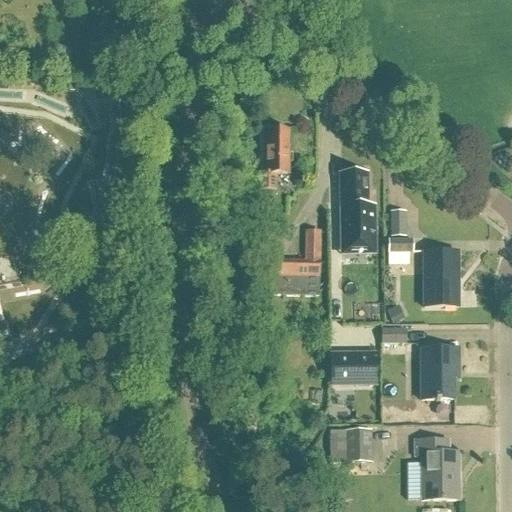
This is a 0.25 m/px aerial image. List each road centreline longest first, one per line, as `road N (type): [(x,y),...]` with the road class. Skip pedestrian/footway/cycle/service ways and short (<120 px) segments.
road 1 (unclassified): [(224,511),(192,417),(179,288),(204,0)]
road 2 (unclassified): [(511,215),(312,63)]
